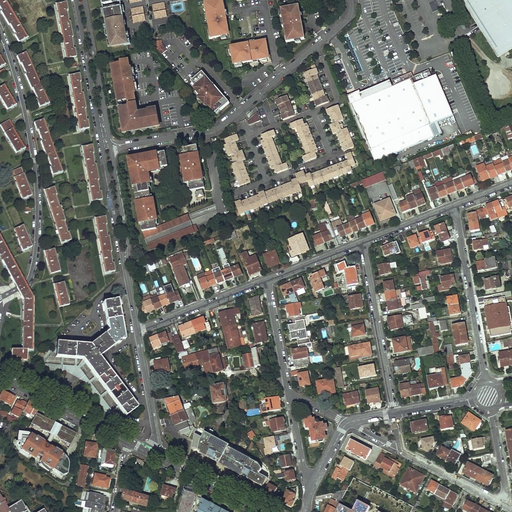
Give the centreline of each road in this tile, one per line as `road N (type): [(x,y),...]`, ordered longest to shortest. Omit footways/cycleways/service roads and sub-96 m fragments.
road 1 (residential): [(110,149),(214,129),(339,25),(350,0)]
road 2 (residential): [(0,297),(28,280),(37,215),(26,118),(0,30)]
road 3 (residential): [(485,381),(454,207)]
road 4 (residential): [(361,243),(394,413)]
road 5 (unclassified): [(76,0),(102,150)]
road 6 (unclassified): [(110,149),(83,0)]
road 7 (primary): [(0,375),(129,443)]
road 8 (residential): [(137,331),(266,280)]
road 9 (unclassified): [(137,331),(155,434),(150,454)]
road 10 (primary): [(150,454),(261,511)]
road 11 (residential): [(400,447),(507,506)]
